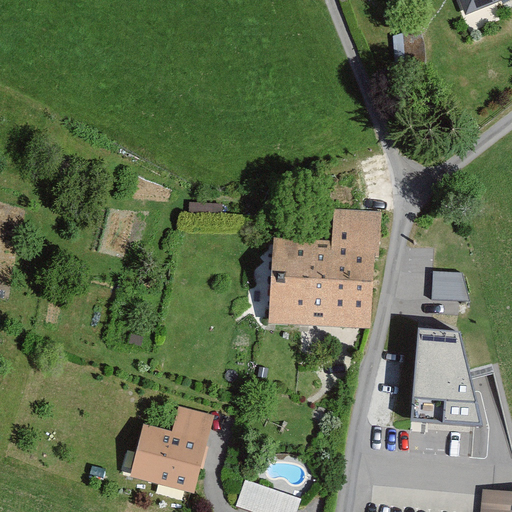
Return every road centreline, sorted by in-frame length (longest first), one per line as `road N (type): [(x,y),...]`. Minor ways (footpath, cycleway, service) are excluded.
road 1 (unclassified): [(342,511),(391,316),(406,208)]
road 2 (unclassified): [(329,0),(406,208)]
road 3 (unclassified): [(406,208),(511,122)]
